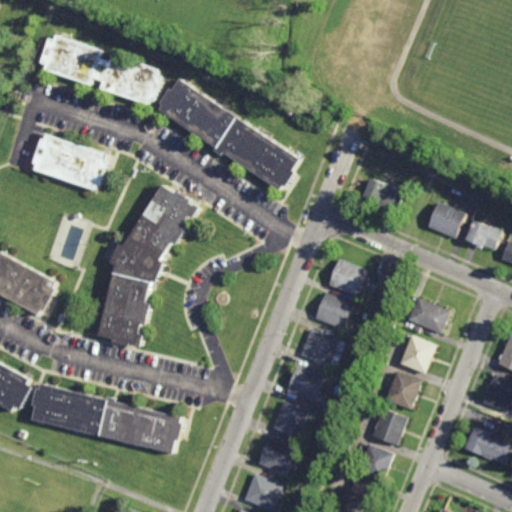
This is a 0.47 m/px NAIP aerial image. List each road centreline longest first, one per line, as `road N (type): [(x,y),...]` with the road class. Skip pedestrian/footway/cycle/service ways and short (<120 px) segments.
road 1 (residential): [(355,134),(206,511)]
road 2 (residential): [(411,511),(500,289)]
road 3 (residential): [(511,294),(325,211)]
